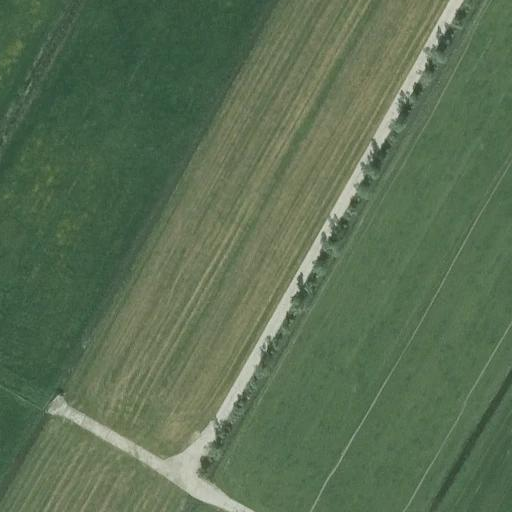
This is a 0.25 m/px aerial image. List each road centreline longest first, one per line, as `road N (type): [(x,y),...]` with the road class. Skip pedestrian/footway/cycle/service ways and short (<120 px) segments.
road 1 (track): [(255,511),(186,471),(455,0)]
road 2 (track): [(186,471),(43,392)]
